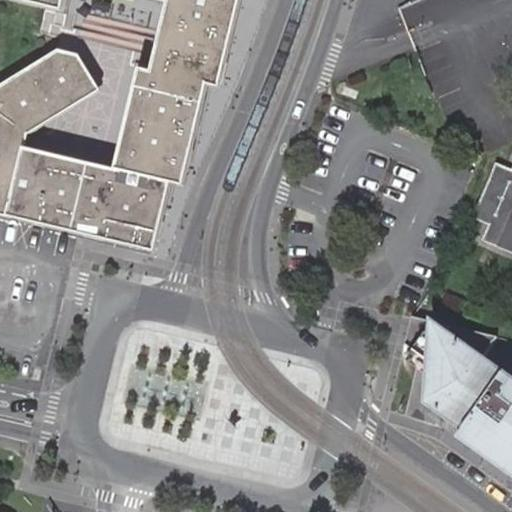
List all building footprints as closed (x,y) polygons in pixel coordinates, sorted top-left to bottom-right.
[(0,93),(0,218),(163,257),(179,186),(190,189),(213,86),(225,89),(245,0),(0,0),(70,17),(74,0),(154,0),(174,5),(158,73),(144,70),(120,172),(34,152),(36,141),(105,97),(84,56),(59,50),(0,93)] [(82,33),(96,34),(98,16),(84,15),(82,33)] [(511,171),(498,165),(474,219),(490,226),(484,242),(511,254),(511,171)] [(511,391),(480,369),(495,348),(411,322),(395,360),(437,392),(422,411),(511,474),(511,391)] [(511,474),(422,411),(418,418),(511,484),(511,474)]
